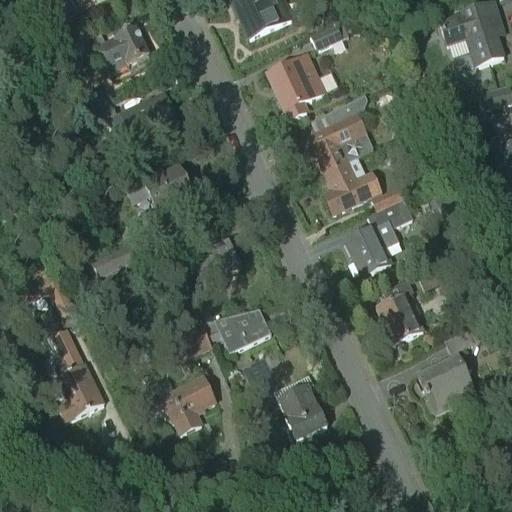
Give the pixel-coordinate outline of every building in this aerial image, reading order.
[(0,19),(18,12),(12,0),(7,0),(0,3),(0,19)] [(57,0),(59,4),(67,0),(74,0),(80,10),(101,0),(57,0)] [(279,0),(245,0),(233,6),(251,43),(291,24),(279,0)] [(438,26),(447,51),(470,44),(473,53),(469,54),(475,73),(503,64),(495,37),(502,35),(494,8),(438,26)] [(310,41),(316,56),(342,44),(335,30),(310,41)] [(61,56),(60,59),(67,74),(83,67),(82,65),(88,62),(86,57),(97,52),(109,78),(135,66),(136,66),(147,61),(149,60),(136,33),(114,43),(115,44),(105,48),(99,37),(61,56)] [(286,116),(290,125),(307,117),(303,108),(325,98),(307,60),(267,79),(285,117),(286,116)] [(482,100),(485,114),(511,107),(511,103),(510,94),(482,100)] [(117,121),(104,127),(107,135),(115,138),(121,152),(133,147),(177,126),(165,100),(151,107),(150,105),(120,120),(117,121)] [(325,179),(358,164),(373,157),(357,122),(362,119),(368,104),(366,102),(325,122),(330,132),(299,147),(308,167),(317,162),(325,179)] [(112,110),(87,122),(92,133),(104,127),(117,121),(112,110)] [(511,144),(500,147),(505,172),(511,170),(511,144)] [(358,164),(325,179),(333,196),(323,201),(332,221),(367,205),(358,186),(366,182),(358,164)] [(147,189),(129,197),(133,207),(150,200),(159,219),(193,204),(179,171),(145,185),(147,189)] [(441,225),(465,215),(455,192),(430,202),(441,225)] [(397,194),(371,206),(377,218),(403,206),(397,194)] [(403,206),(377,218),(368,222),(373,232),(344,246),(362,283),(391,270),(384,255),(398,248),(391,235),(412,225),(403,206)] [(13,228),(28,222),(22,210),(8,217),(13,228)] [(175,275),(193,267),(205,293),(240,277),(228,250),(210,259),(203,244),(168,260),(175,275)] [(92,269),(98,281),(139,262),(134,250),(92,269)] [(424,296),(452,282),(446,269),(418,282),(424,296)] [(99,285),(75,296),(88,324),(126,307),(122,298),(150,285),(143,270),(101,289),(99,285)] [(56,273),(16,291),(18,296),(24,308),(46,297),(50,304),(67,296),(56,273)] [(376,314),(394,351),(423,337),(405,300),(376,314)] [(199,331),(214,326),(204,308),(192,313),(199,331)] [(214,326),(230,359),(269,340),(258,315),(214,326)] [(170,344),(181,368),(211,355),(199,331),(170,344)] [(55,385),(67,410),(59,414),(66,428),(104,410),(85,370),(84,371),(66,334),(51,342),(62,364),(56,367),(54,374),(59,383),(55,385)] [(446,347),(452,360),(479,348),(473,335),(446,347)] [(450,410),(454,419),(481,407),(477,397),(474,399),(458,363),(418,382),(434,417),(450,410)] [(150,410),(155,420),(166,415),(173,429),(175,428),(181,440),(202,430),(196,418),(216,409),(204,384),(161,404),(162,405),(150,410)] [(307,393),(278,407),(286,424),(285,425),(297,449),(301,446),(303,450),(316,444),(314,440),(327,434),(316,410),(315,410),(310,401),(309,397),(307,393)]
